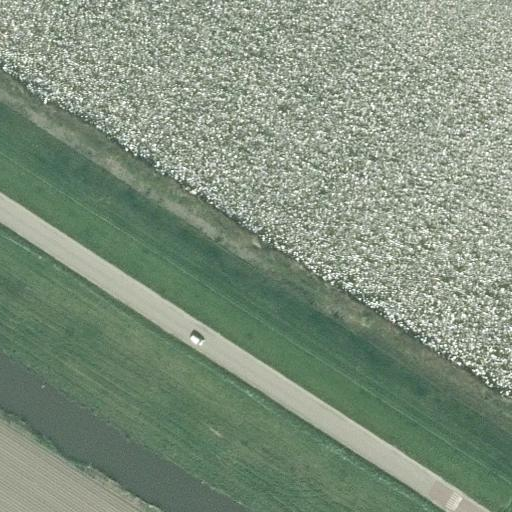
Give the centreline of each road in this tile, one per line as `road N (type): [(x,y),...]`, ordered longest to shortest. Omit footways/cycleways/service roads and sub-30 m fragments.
road 1 (track): [(0,150),(511,482)]
road 2 (tertiary): [(467,511),(0,208)]
